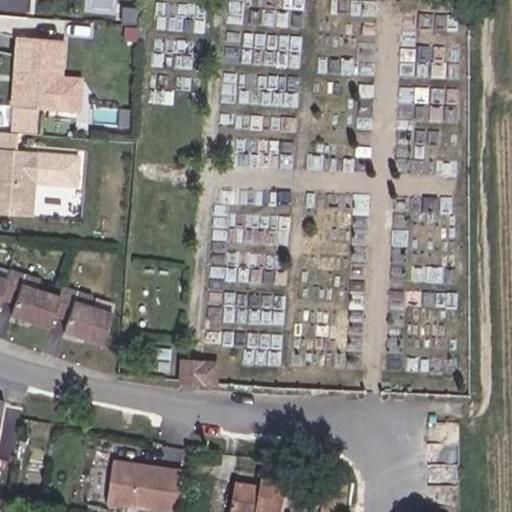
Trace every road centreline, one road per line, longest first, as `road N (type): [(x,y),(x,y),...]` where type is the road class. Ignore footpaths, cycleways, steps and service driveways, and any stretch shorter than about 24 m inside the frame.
road 1 (track): [(499,0),(492,96),(495,397),(484,409),(382,428)]
road 2 (residential): [(0,369),(115,398),(369,419),(392,444),(384,511)]
